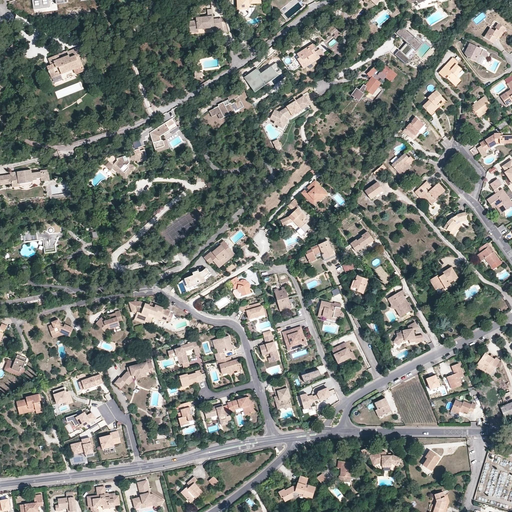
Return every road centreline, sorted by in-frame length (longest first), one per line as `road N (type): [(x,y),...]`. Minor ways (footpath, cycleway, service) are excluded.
road 1 (residential): [(21,135),(62,147),(125,128),(220,77),(326,0)]
road 2 (residential): [(0,484),(157,465),(274,440)]
road 3 (residential): [(511,318),(347,403)]
road 4 (residential): [(257,384),(234,324),(199,317),(154,291)]
road 5 (residential): [(340,432),(479,432)]
road 6 (residential): [(511,303),(420,210)]
road 7 (residential): [(31,315),(154,291)]
